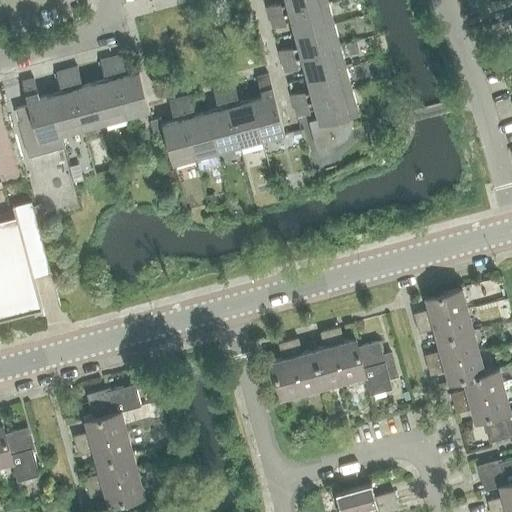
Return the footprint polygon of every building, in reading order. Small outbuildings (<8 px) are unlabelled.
[(285,0),(289,12),(328,1),(327,0),(285,0)] [(295,34),(334,23),(328,1),(289,12),(295,34)] [(280,3),(267,6),(266,6),(269,17),(283,13),(280,3)] [(283,13),(269,17),(272,28),(272,27),(286,24),(283,13)] [(301,56),(340,45),(334,23),(295,34),(301,56)] [(307,78),(346,67),(340,45),(301,56),(307,78)] [(292,47),(278,50),(281,61),(295,57),(292,47)] [(121,54),(110,57),(114,71),(124,68),(121,54)] [(110,57),(100,60),(103,73),(114,71),(110,57)] [(295,57),(281,61),(284,72),(298,68),(295,57)] [(80,80),(77,66),(66,69),(70,83),(80,80)] [(313,100),(352,89),(346,67),(307,78),(313,100)] [(124,68),(114,71),(116,76),(126,116),(149,109),(148,106),(138,70),(126,73),(124,68)] [(70,83),(66,69),(56,72),(59,85),(70,83)] [(260,90),(272,87),(268,74),(256,77),(260,90)] [(116,76),(94,82),(104,121),(126,116),(116,76)] [(33,78),(21,81),(25,95),(37,92),(33,78)] [(94,82),(72,88),(82,127),(104,121),(94,82)] [(237,96),(234,83),(223,86),(227,99),(237,96)] [(227,99),(223,86),(212,89),(216,102),(227,99)] [(72,88),(50,94),(60,133),(82,127),(72,88)] [(352,89),(313,100),(318,119),(309,121),(317,148),(334,144),(333,141),(334,141),(335,141),(335,140),(336,140),(337,140),(338,139),(339,139),(339,138),(340,138),(341,137),(342,137),(342,136),(343,136),(343,135),(344,135),(344,134),(345,134),(345,133),(346,132),(347,131),(347,130),(348,129),(348,128),(348,127),(349,126),(349,124),(349,123),(349,122),(349,121),(349,120),(349,119),(349,118),(349,117),(349,116),(349,114),(358,112),(352,89)] [(304,90),(290,94),(293,105),(307,101),(304,90)] [(32,122),(19,125),(28,156),(64,147),(60,133),(50,94),(38,97),(37,92),(25,95),(32,122)] [(250,99),(261,138),(284,132),(284,131),(273,93),(250,99)] [(193,108),(190,95),(179,98),(183,111),(193,108)] [(183,111),(179,98),(168,101),(172,114),(183,111)] [(228,105),(239,144),(261,138),(250,99),(228,105)] [(293,105),(296,115),(310,112),(307,101),(293,105)] [(206,111),(217,150),(239,144),(228,105),(206,111)] [(184,117),(195,156),(217,150),(206,111),(184,117)] [(169,153),(172,163),(195,156),(184,117),(161,123),(169,153)] [(163,129),(161,123),(160,118),(150,121),(153,132),(163,129)] [(221,164),(212,166),(214,175),(222,173),(221,164)] [(14,212),(0,215),(0,318),(42,308),(33,275),(51,271),(36,219),(32,202),(22,205),(15,207),(14,203),(12,204),(14,212)] [(33,206),(38,222),(45,220),(41,204),(33,206)] [(428,309),(414,313),(413,313),(416,323),(467,309),(461,289),(462,288),(461,287),(425,297),(425,299),(425,298),(428,309)] [(467,309),(416,323),(419,333),(434,329),(437,340),(472,330),(467,309)] [(357,347),(358,347),(355,338),(354,338),(354,339),(343,342),(339,327),(329,329),(344,380),(364,375),(365,374),(357,347)] [(344,380),(329,329),(320,332),(324,347),(313,350),(323,386),(344,380)] [(425,355),(427,365),(478,351),(472,330),(437,340),(440,351),(425,355)] [(323,386),(313,350),(302,354),(298,339),(288,341),(303,392),(323,386)] [(303,392),(288,341),(278,344),(283,359),(272,362),(271,362),(270,362),(280,399),(281,399),(281,398),(303,392)] [(379,341),(358,347),(357,347),(365,374),(364,375),(369,394),(392,388),(389,378),(397,375),(391,353),(383,356),(379,341)] [(427,365),(430,375),(445,370),(448,381),(447,381),(448,383),(463,379),(462,378),(484,372),(484,371),(478,351),(427,365)] [(451,393),(453,403),(504,389),(498,368),(499,368),(499,367),(484,371),(484,372),(462,378),(463,379),(466,389),(451,393)] [(87,396),(93,417),(93,418),(120,410),(121,411),(121,410),(140,405),(134,383),(87,396)] [(504,389),(453,403),(456,413),(471,409),(474,419),(473,420),(474,421),(483,418),(482,417),(510,410),(510,409),(504,389)] [(489,440),(511,432),(511,408),(510,409),(510,410),(482,417),(483,418),(489,440)] [(73,435),(75,445),(126,431),(121,411),(120,410),(93,418),(93,417),(84,419),(84,421),(85,420),(88,431),(73,435)] [(0,463),(11,461),(12,461),(4,433),(5,433),(2,424),(1,424),(1,425),(0,425),(0,463)] [(17,481),(39,475),(26,427),(5,433),(4,433),(12,461),(11,461),(17,481)] [(93,451),(96,462),(132,452),(126,431),(75,445),(78,455),(93,451)] [(84,477),(87,487),(138,473),(132,452),(96,462),(99,473),(84,477)] [(498,485),(499,485),(511,481),(511,457),(478,467),(484,489),(498,485)] [(107,503),(107,505),(144,495),(144,493),(143,493),(138,473),(87,487),(89,497),(105,492),(107,503)] [(487,500),(489,510),(511,503),(511,481),(499,485),(502,496),(487,500)] [(335,494),(340,511),(349,511),(395,499),(393,491),(373,496),(370,484),(371,484),(370,483),(335,493),(335,494)] [(349,511),(384,511),(397,508),(395,499),(349,511)] [(511,511),(511,503),(489,510),(490,511),(511,511)]
